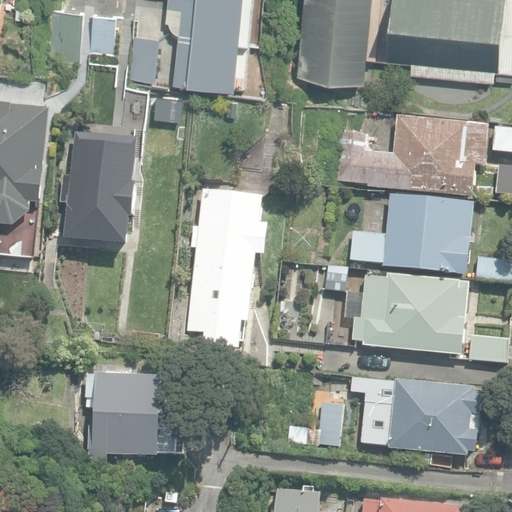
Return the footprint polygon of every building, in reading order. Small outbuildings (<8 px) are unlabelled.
[(236,89),(244,0),(170,0),(170,7),(181,8),(174,83),(236,89)] [(369,58),(377,59),(383,0),(306,0),(298,75),(366,82),(369,58)] [(511,0),(383,0),(377,59),(412,62),(411,73),(495,82),(496,71),(511,72),(511,0)] [(17,5),(15,21),(26,22),(28,6),(17,5)] [(54,57),(80,59),(85,14),(59,11),(54,57)] [(92,49),(116,51),(119,18),(95,16),(92,49)] [(156,81),(161,38),(134,35),(130,78),(156,81)] [(227,99),(226,115),(240,116),(242,100),(227,99)] [(43,205),(53,109),(0,103),(0,225),(16,227),(33,213),(34,204),(43,205)] [(292,176),(314,179),(323,112),(300,109),(292,176)] [(368,187),(473,198),(477,166),(486,167),(491,125),(399,116),(396,153),(366,150),(368,136),(343,134),(338,181),(369,184),(368,187)] [(494,152),(511,153),(511,129),(496,128),(494,152)] [(67,239),(130,245),(131,239),(135,236),(140,185),(138,184),(140,161),(120,159),(121,149),(110,148),(110,145),(77,142),(74,176),(67,175),(64,203),(71,204),(67,239)] [(203,340),(244,345),(255,251),(263,252),(267,222),(259,221),(262,194),(203,188),(199,224),(193,224),(191,244),(196,245),(187,327),(204,329),(203,340)] [(386,267),(469,275),(477,203),(392,194),(388,235),(355,232),(352,260),(386,263),(386,267)] [(478,280),(511,282),(511,259),(481,257),(478,280)] [(363,342),(462,353),(470,280),(387,271),(387,274),(366,272),(362,315),(355,314),(353,338),(364,339),(363,342)] [(326,289),(347,291),(349,274),(328,272),(326,289)] [(471,359),(510,363),(511,342),(511,339),(474,335),(471,359)] [(465,383),(506,388),(509,368),(467,364),(465,383)] [(308,391),(331,394),(334,374),(311,371),(308,391)] [(92,462),(109,463),(109,453),(186,456),(188,423),(183,422),(183,411),(164,410),(165,378),(91,375),(89,408),(94,408),(92,462)] [(390,449),(468,457),(469,452),(477,453),(483,392),(476,391),(476,388),(354,376),(353,393),(367,394),(362,443),(390,446),(390,449)] [(0,511),(3,511),(14,511),(20,485),(0,480),(0,511)] [(276,511),(320,511),(322,492),(278,489),(276,511)] [(468,511),(365,500),(364,511),(468,511)]
